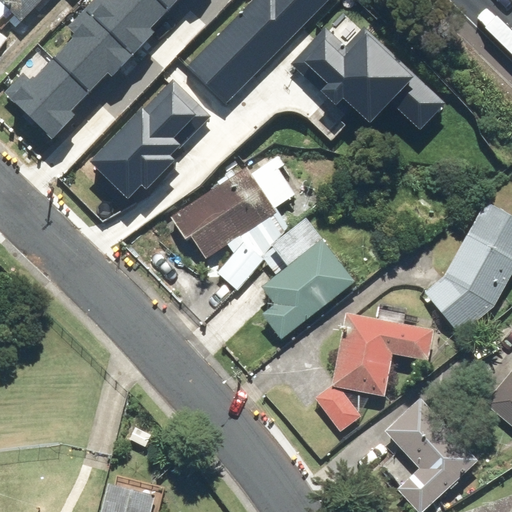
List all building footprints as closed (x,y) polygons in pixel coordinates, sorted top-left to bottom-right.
[(9,0),(30,19),(47,0),(9,0)] [(98,0),(90,8),(137,54),(161,30),(158,26),(176,8),(167,0),(98,0)] [(167,0),(176,8),(184,0),(167,0)] [(252,0),(193,61),(227,94),(258,63),(262,67),(327,0),(252,0)] [(137,54),(90,8),(74,25),(82,33),(58,57),(94,92),(112,74),(115,77),(137,54)] [(331,25),(295,63),(348,113),(354,106),(372,123),(391,103),(422,132),(450,102),(367,23),(349,43),(331,25)] [(27,73),(8,92),(55,138),(79,113),(76,110),(94,92),(58,57),(34,81),(27,73)] [(176,79),(94,160),(132,198),(146,185),(149,188),(178,160),(171,153),(211,114),(176,79)] [(288,151),(257,173),(282,208),(313,186),(288,151)] [(252,169),(174,219),(188,241),(195,236),(209,258),(280,213),(252,169)] [(465,333),(500,305),(511,285),(511,210),(496,201),(452,275),(431,291),(465,333)] [(270,313),(289,338),(364,279),(316,218),(282,244),(298,265),(271,286),(283,303),(270,313)] [(250,242),(223,272),(242,289),(269,260),(250,242)] [(443,328),(355,311),(341,385),(392,394),(400,353),(436,360),(443,328)] [(511,376),(490,403),(511,421),(511,376)] [(340,383),(321,397),(345,431),(364,417),(340,383)] [(427,511),(486,459),(429,397),(393,429),(427,467),(404,488),(426,511),(427,511)] [(118,482),(110,511),(156,511),(162,493),(118,482)] [(511,511),(511,496),(468,511),(511,511)]
